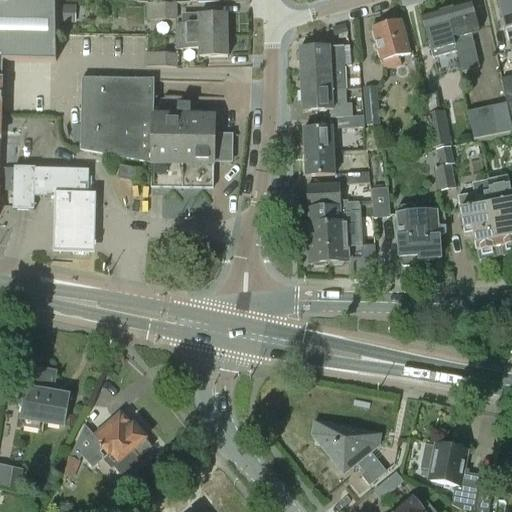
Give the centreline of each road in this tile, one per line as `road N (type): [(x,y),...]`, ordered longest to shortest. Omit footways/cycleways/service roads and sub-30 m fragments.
road 1 (primary): [(511,385),(226,335)]
road 2 (residential): [(244,293),(266,144),(270,23)]
road 3 (secondary): [(244,293),(472,307),(511,298)]
road 4 (primary): [(226,335),(0,288)]
road 5 (tertiary): [(284,511),(220,429),(213,394),(226,335)]
